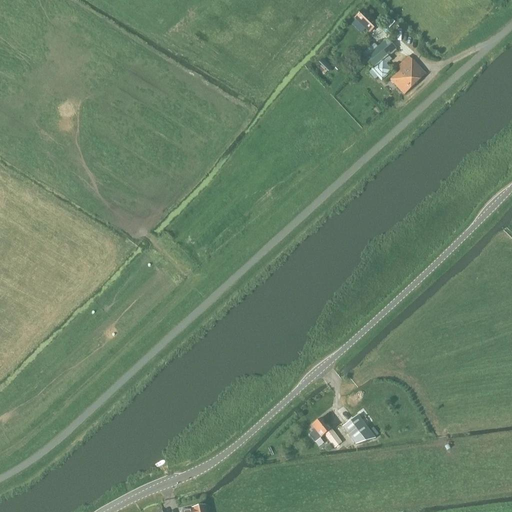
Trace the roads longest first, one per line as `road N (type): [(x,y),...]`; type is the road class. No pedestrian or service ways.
road 1 (unclassified): [(0,480),(26,468),(147,363),(511,26)]
road 2 (unclassified): [(111,511),(200,471),(255,431),(511,187)]
